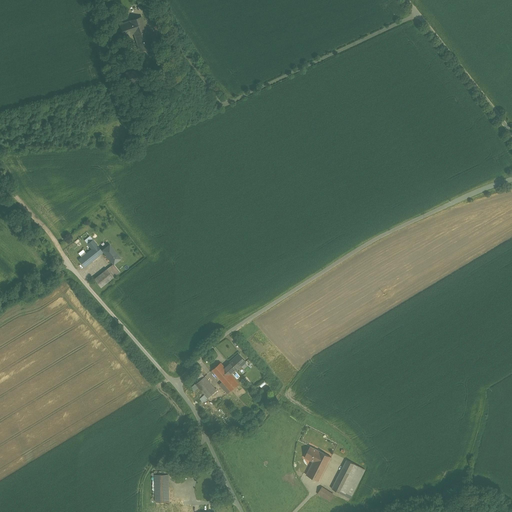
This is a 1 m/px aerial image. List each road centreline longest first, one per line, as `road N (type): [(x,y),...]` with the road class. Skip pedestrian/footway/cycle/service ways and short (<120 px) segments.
road 1 (unclassified): [(174,384),(232,329),(311,277),(511,177)]
road 2 (unclassified): [(174,384),(65,261),(0,303)]
road 3 (unclassified): [(511,130),(408,0)]
road 4 (unclassified): [(242,511),(174,384)]
